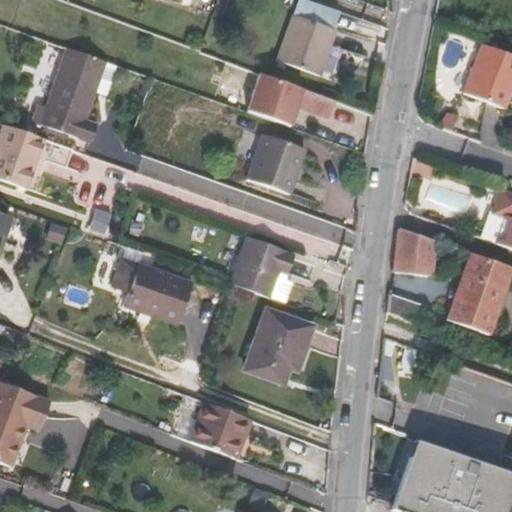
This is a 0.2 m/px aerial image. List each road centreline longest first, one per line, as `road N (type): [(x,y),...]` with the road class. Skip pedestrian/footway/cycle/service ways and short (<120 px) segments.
road 1 (residential): [(347,511),(408,0)]
road 2 (unknown): [(353,436),(43,323)]
road 3 (unknown): [(348,507),(110,421)]
